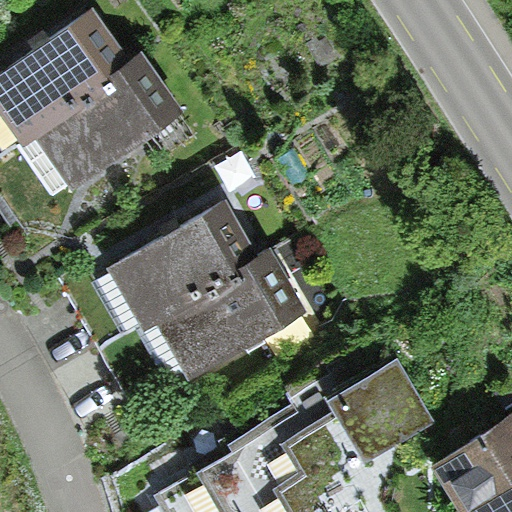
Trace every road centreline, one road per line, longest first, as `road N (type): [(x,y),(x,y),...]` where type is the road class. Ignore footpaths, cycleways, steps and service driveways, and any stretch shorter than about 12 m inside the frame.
road 1 (residential): [(76,511),(24,374),(0,340)]
road 2 (secondary): [(413,0),(511,150)]
